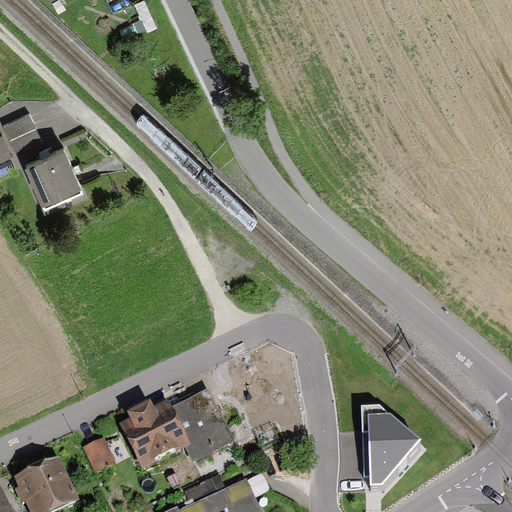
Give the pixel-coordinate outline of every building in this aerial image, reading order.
[(0,177),(0,179),(22,171),(16,155),(47,144),(36,112),(0,125),(0,177)] [(62,152),(38,163),(54,197),(78,185),(62,152)] [(207,389),(173,406),(192,445),(186,447),(194,462),(234,442),(207,389)] [(121,423),(144,470),(158,463),(154,456),(173,447),(175,452),(186,447),(192,445),(173,406),(170,400),(155,408),(151,400),(130,410),(133,417),(121,423)] [(382,411),(362,412),(364,475),(365,483),(371,483),(371,490),(383,490),(421,445),(382,411)] [(104,438),(83,448),(95,473),(116,463),(104,438)] [(15,474),(31,511),(51,511),(79,499),(58,454),(15,474)] [(219,476),(185,492),(191,505),(225,490),(219,476)] [(191,505),(179,511),(177,507),(165,511),(262,511),(248,479),(225,490),(191,505)] [(0,486),(0,511),(13,511),(1,486),(0,486)]
